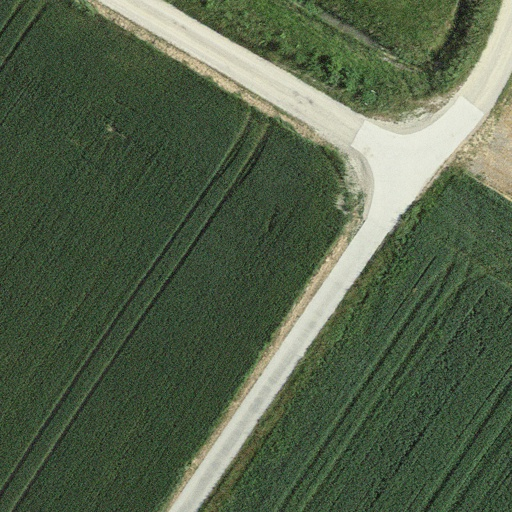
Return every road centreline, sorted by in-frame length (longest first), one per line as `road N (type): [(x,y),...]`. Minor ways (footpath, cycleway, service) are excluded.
road 1 (track): [(438,136),(184,511)]
road 2 (track): [(204,0),(438,136)]
road 3 (unknown): [(438,136),(502,57),(511,32)]
